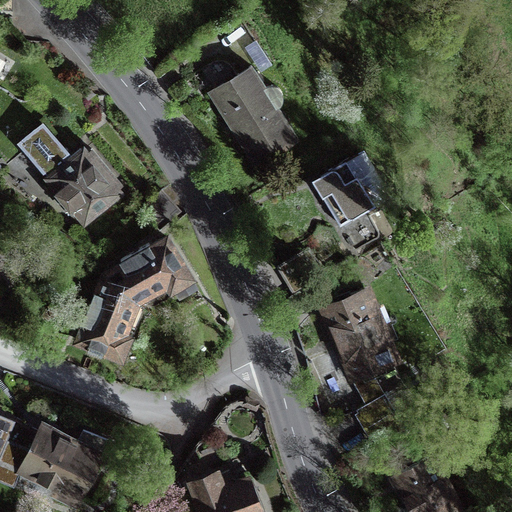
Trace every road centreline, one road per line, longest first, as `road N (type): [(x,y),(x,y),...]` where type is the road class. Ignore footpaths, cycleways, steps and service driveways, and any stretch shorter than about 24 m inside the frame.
road 1 (residential): [(49,0),(162,133),(230,249),(270,351)]
road 2 (residential): [(188,408),(153,410),(0,349)]
road 3 (residential): [(270,351),(326,511)]
